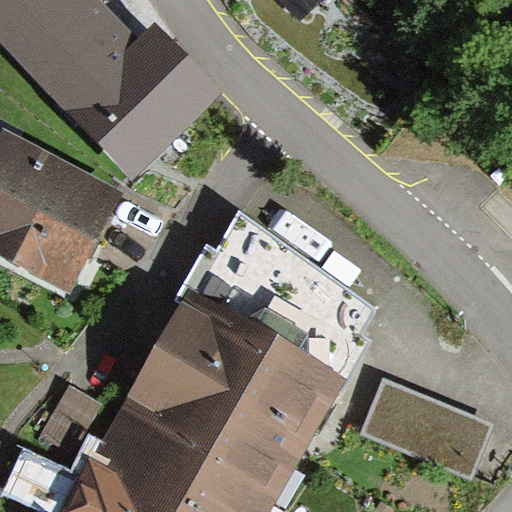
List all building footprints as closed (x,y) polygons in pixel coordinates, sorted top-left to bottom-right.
[(100,0),(0,0),(0,55),(138,198),(230,109),(155,31),(142,43),(100,0)] [(0,257),(71,294),(97,242),(124,193),(2,128),(0,131),(0,257)] [(276,511),(371,352),(359,343),(375,318),(238,218),(217,260),(208,253),(184,300),(191,303),(119,415),(90,465),(66,511),(276,511)] [(390,382),(368,438),(479,482),(502,426),(390,382)] [(90,465),(119,415),(70,387),(41,437),(90,465)]
